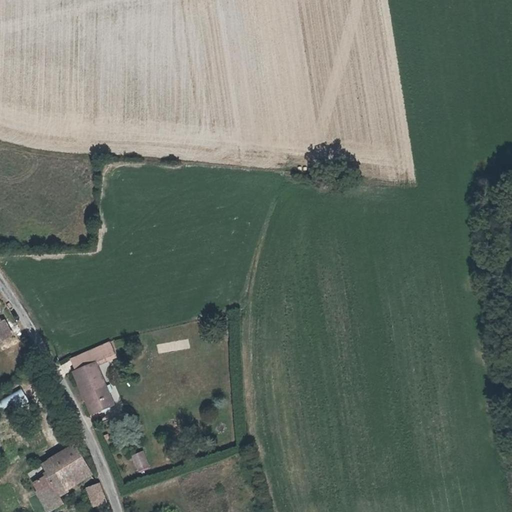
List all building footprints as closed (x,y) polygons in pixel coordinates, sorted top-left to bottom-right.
[(0,347),(15,337),(0,312),(0,347)] [(79,367),(107,357),(111,367),(127,361),(119,344),(77,362),(79,367)] [(79,376),(83,386),(91,384),(100,402),(92,406),(98,420),(124,409),(107,369),(111,367),(107,357),(79,367),(82,375),(79,376)] [(91,384),(83,386),(92,406),(100,402),(91,384)] [(20,391),(0,398),(0,408),(24,400),(20,391)] [(58,474),(41,482),(46,491),(44,492),(54,511),(68,504),(64,496),(75,490),(72,483),(97,470),(85,444),(52,461),(58,474)] [(149,462),(144,449),(135,452),(140,466),(149,462)] [(35,469),(41,482),(58,474),(52,461),(35,469)] [(101,477),(97,470),(72,483),(75,490),(101,477)] [(84,487),(91,508),(106,502),(99,482),(84,487)]
